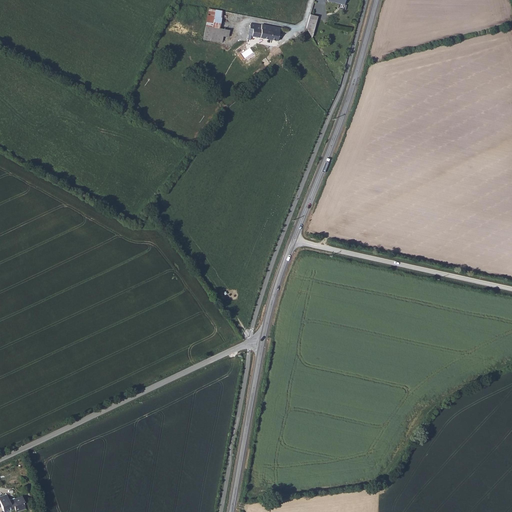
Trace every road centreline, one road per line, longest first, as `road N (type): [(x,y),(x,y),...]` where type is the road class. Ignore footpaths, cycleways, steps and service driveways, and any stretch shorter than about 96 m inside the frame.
road 1 (unclassified): [(262,340),(0,460)]
road 2 (tertiary): [(375,0),(353,84),(293,239)]
road 3 (unclassified): [(293,239),(511,289)]
road 4 (tertiary): [(262,340),(231,511)]
